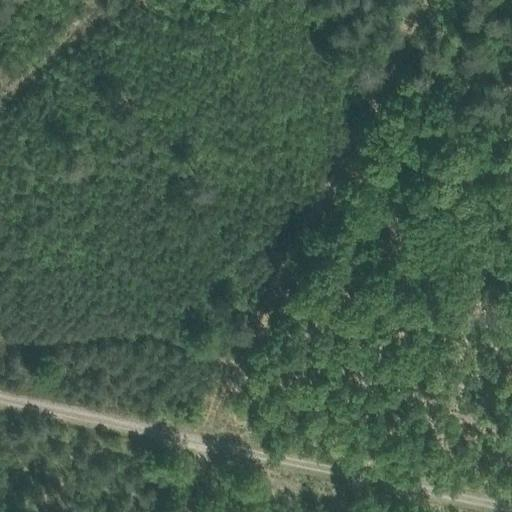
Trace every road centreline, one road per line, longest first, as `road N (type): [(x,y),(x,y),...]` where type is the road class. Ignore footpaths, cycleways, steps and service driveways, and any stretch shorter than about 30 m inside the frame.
road 1 (track): [(511,508),(199,436)]
road 2 (track): [(199,436),(0,396)]
